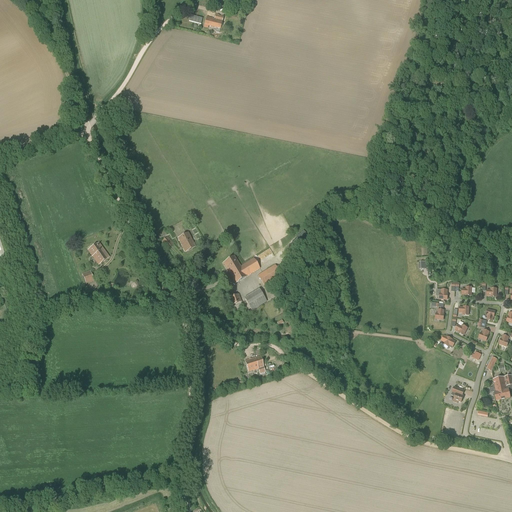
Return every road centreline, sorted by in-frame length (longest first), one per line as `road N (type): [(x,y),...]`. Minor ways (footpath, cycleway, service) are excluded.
road 1 (track): [(457,450),(401,435),(270,345),(184,334)]
road 2 (track): [(184,334),(180,312),(85,131)]
road 3 (track): [(184,497),(184,334)]
